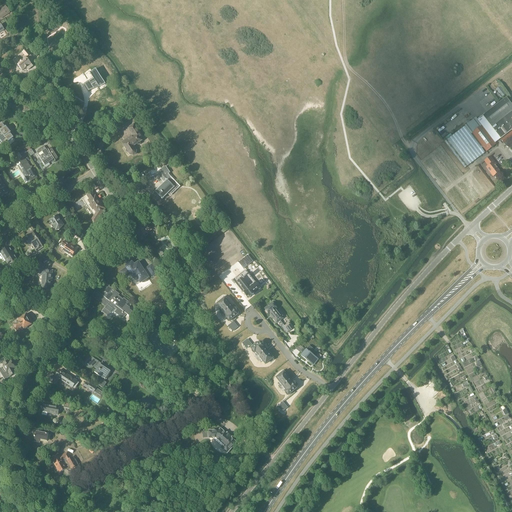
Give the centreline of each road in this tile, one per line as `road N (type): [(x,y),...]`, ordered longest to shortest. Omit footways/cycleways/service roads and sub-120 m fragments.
road 1 (unknown): [(511,232),(487,206),(459,227),(270,457)]
road 2 (track): [(457,214),(441,221),(335,349),(282,285)]
road 3 (secondary): [(264,511),(325,425),(417,323)]
road 4 (unclassified): [(330,389),(470,227)]
road 5 (residential): [(37,349),(115,212),(95,172)]
road 6 (residential): [(19,511),(11,447),(37,349)]
road 7 (unclassified): [(231,511),(330,389)]
road 8 (track): [(400,137),(390,111),(350,71),(343,0)]
road 9 (unclassified): [(458,107),(411,147),(457,214)]
road 10 (residential): [(95,172),(52,120),(0,103)]
